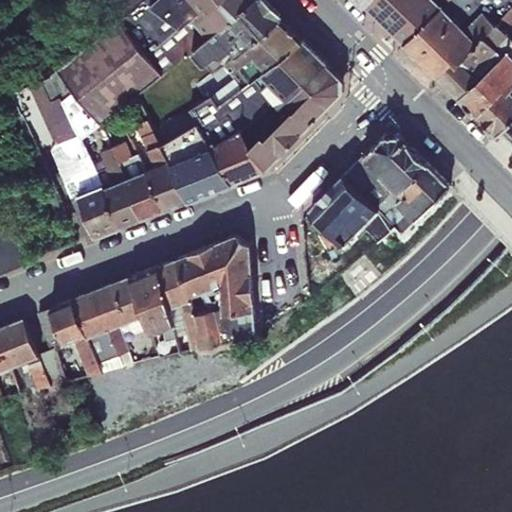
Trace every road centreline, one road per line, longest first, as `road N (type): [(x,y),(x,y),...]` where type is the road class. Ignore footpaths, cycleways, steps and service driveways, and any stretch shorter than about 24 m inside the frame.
road 1 (tertiary): [(0,499),(233,411),(307,374),(437,274),(511,199)]
road 2 (tertiary): [(271,197),(0,303)]
road 3 (tertiary): [(511,195),(381,67)]
road 4 (tertiary): [(381,67),(382,87),(371,105),(302,177),(271,197)]
